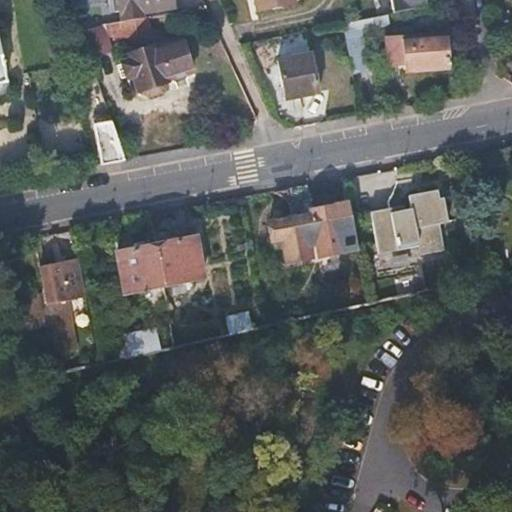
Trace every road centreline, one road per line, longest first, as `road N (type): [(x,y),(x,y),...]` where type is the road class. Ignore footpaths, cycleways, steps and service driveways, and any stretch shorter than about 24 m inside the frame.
road 1 (residential): [(0,214),(511,116)]
road 2 (track): [(205,0),(274,161)]
